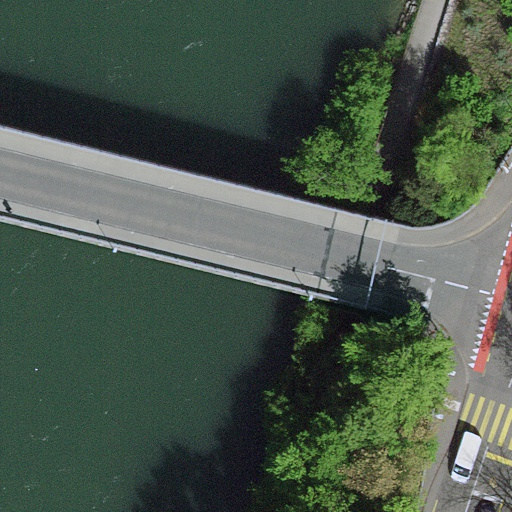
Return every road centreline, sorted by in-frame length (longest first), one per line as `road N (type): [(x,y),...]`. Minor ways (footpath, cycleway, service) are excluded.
road 1 (secondary): [(511,278),(425,279),(0,174)]
road 2 (secondary): [(468,511),(511,375)]
